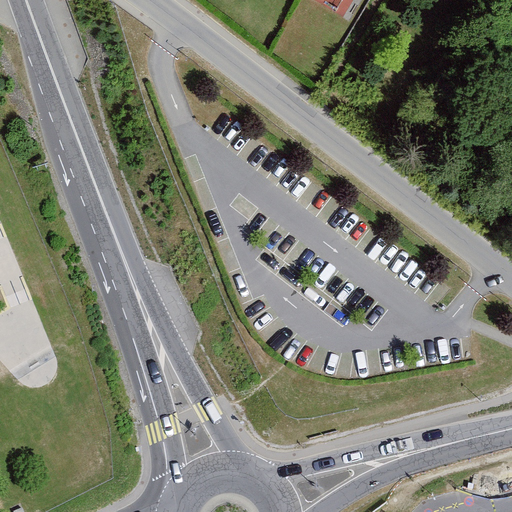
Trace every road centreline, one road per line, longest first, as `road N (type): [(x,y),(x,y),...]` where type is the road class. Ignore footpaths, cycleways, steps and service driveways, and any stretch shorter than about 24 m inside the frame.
road 1 (primary): [(46,53),(58,151),(152,430),(161,476),(140,511)]
road 2 (residential): [(511,283),(148,0)]
road 3 (primary): [(247,474),(113,230)]
road 4 (primary): [(113,230),(189,491)]
road 5 (unclassified): [(501,430),(257,478)]
road 6 (unclassified): [(326,511),(397,469),(501,430)]
road 7 (primary): [(46,53),(113,230)]
